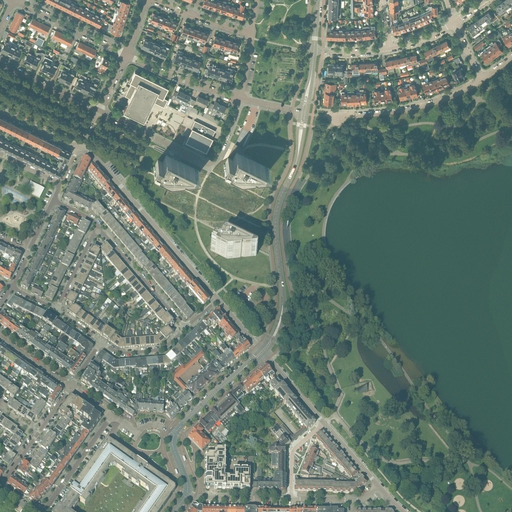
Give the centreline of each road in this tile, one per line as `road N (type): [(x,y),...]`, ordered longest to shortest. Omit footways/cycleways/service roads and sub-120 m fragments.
road 1 (unclassified): [(217,298),(78,147)]
road 2 (unclassified): [(263,351),(281,314),(275,222),(296,160)]
road 3 (residential): [(97,111),(208,164),(239,100)]
road 4 (residential): [(336,119),(425,105),(481,80)]
road 5 (residential): [(100,229),(186,328)]
road 6 (residential): [(126,54),(14,0)]
road 7 (residential): [(239,100),(126,54)]
road 8 (residential): [(174,434),(263,351)]
road 9 (residential): [(0,486),(70,387)]
